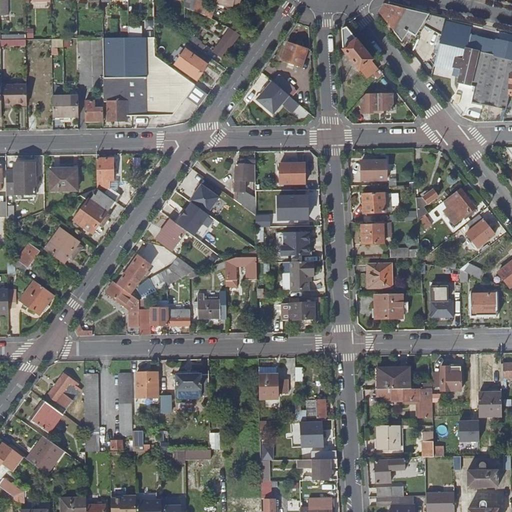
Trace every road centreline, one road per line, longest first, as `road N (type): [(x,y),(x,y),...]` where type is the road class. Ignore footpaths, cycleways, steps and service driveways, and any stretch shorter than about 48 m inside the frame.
road 1 (residential): [(42,351),(345,343)]
road 2 (residential): [(42,351),(194,141)]
road 3 (residential): [(331,138),(345,343)]
road 4 (residential): [(0,144),(194,141)]
road 5 (residential): [(194,141),(295,0)]
road 6 (tertiary): [(347,0),(451,136)]
road 7 (residential): [(345,343),(354,511)]
road 8 (residential): [(345,343),(511,340)]
road 9 (residential): [(322,0),(331,138)]
road 10 (residential): [(194,141),(331,138)]
road 11 (residential): [(331,138),(451,136)]
